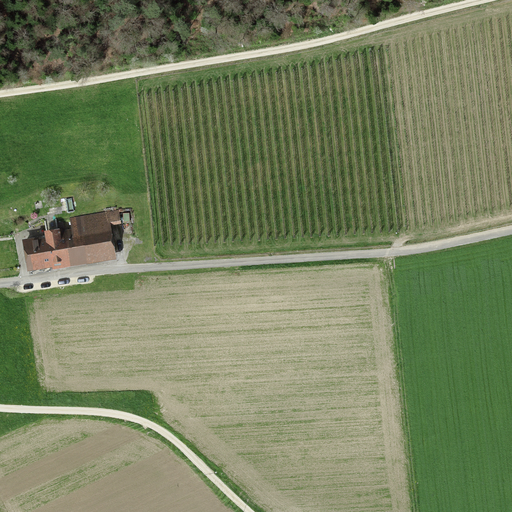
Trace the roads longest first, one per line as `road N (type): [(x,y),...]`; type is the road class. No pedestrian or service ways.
road 1 (residential): [(0,283),(467,243),(511,229)]
road 2 (track): [(500,0),(280,55),(0,95)]
road 3 (track): [(249,511),(144,421),(0,408)]
